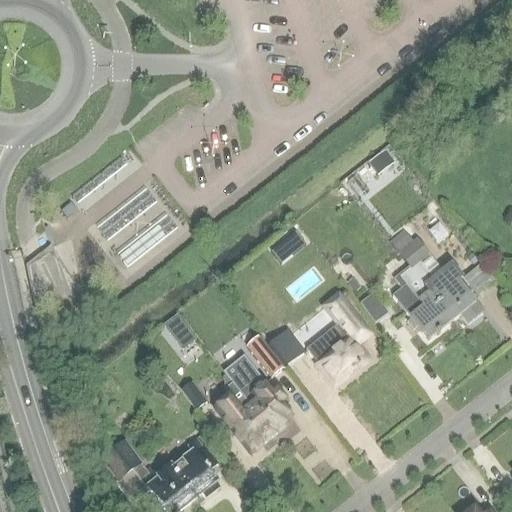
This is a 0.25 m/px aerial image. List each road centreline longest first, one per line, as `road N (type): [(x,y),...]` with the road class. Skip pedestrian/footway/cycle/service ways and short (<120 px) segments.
road 1 (residential): [(352,511),(511,386)]
road 2 (secondary): [(58,511),(0,334)]
road 3 (secondary): [(22,138),(54,123),(76,93),(81,59),(61,17)]
